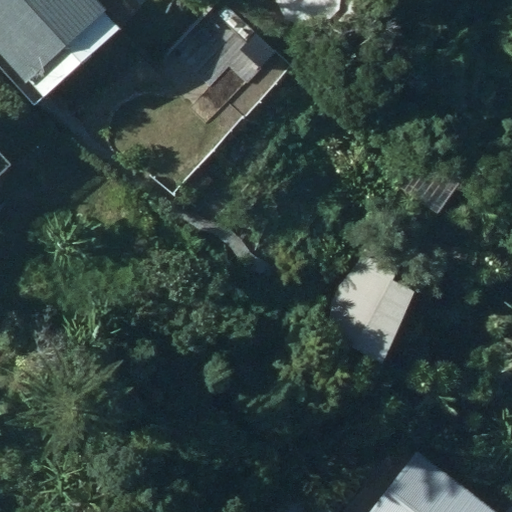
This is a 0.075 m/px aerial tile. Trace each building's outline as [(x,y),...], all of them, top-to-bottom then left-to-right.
[(122,8),(113,0),(0,0),(0,37),(57,95),(64,88),(67,92),(133,27),(117,12),(122,8)] [(218,82),(266,29),(235,0),(234,0),(186,53),(218,82)] [(0,248),(39,207),(3,172),(17,158),(3,143),(8,138),(0,130),(0,248)] [(404,287),(361,261),(319,332),(362,357),(404,287)] [(511,511),(511,509),(465,472),(454,485),(425,461),(384,511),(511,511)]
